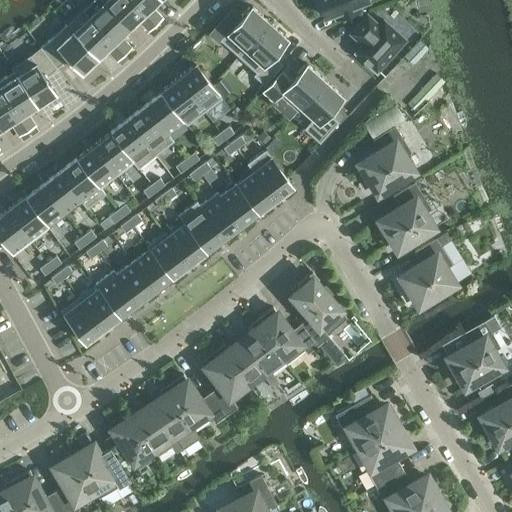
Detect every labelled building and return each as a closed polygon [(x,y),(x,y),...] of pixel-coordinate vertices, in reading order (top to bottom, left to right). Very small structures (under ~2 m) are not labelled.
[(121,36),(129,28),(103,0),(90,0),(82,9),(124,54),(131,47),(121,36)] [(103,0),(129,28),(138,19),(148,31),(155,24),(132,0),(103,0)] [(132,0),(155,24),(163,17),(152,6),(158,0),(132,0)] [(313,0),(319,14),(324,12),(326,15),(340,10),(342,15),(360,8),(358,3),(364,0),(313,0)] [(220,39),(221,40),(238,56),(269,22),(251,5),(235,22),(226,32),(220,39)] [(66,24),(98,57),(106,49),(117,60),(124,54),(82,9),(66,24)] [(218,43),(221,40),(220,39),(226,32),(235,22),(226,13),(208,33),(218,43)] [(350,33),(362,44),(354,52),(377,72),(406,39),(384,20),(379,25),(367,14),(350,33)] [(288,38),(269,22),(238,56),(256,72),(253,75),(264,85),(283,64),(273,55),(288,38)] [(49,39),(40,46),(57,68),(68,59),(82,73),(98,57),(66,24),(49,39)] [(420,40),(405,56),(413,64),(429,48),(420,40)] [(57,68),(40,46),(31,54),(11,67),(13,71),(15,70),(17,74),(37,105),(56,93),(46,77),(57,68)] [(196,63),(178,76),(204,111),(222,97),(196,63)] [(273,100),(282,90),(300,106),(301,105),(325,79),(306,63),(291,80),(281,71),(263,91),(273,100)] [(0,87),(27,130),(36,124),(27,111),(37,105),(17,74),(15,70),(13,71),(0,79),(0,87)] [(443,80),(435,72),(407,104),(415,111),(443,80)] [(178,76),(160,90),(161,92),(162,91),(184,120),(183,121),(186,125),(204,111),(178,76)] [(338,121),(329,112),(343,96),(325,79),(301,105),(314,117),(304,128),(319,142),(338,121)] [(0,127),(1,129),(10,122),(19,135),(27,130),(0,87),(0,127)] [(161,92),(145,104),(167,133),(168,133),(183,121),(184,120),(162,91),(161,92)] [(145,104),(128,118),(156,154),(174,140),(168,133),(167,133),(145,104)] [(374,138),(373,139),(380,151),(362,162),(362,161),(356,164),(370,187),(373,185),(378,192),(413,171),(404,156),(411,152),(395,125),(407,118),(398,104),(366,124),(374,138)] [(339,108),(332,116),(338,121),(345,114),(339,108)] [(128,118),(111,131),(133,160),(132,161),(138,168),(156,154),(128,118)] [(36,124),(27,130),(31,134),(39,129),(36,124)] [(234,132),(229,125),(220,131),(225,138),(234,132)] [(110,131),(93,144),(116,173),(133,160),(110,131)] [(220,131),(212,138),(217,145),(225,138),(220,131)] [(262,131),(257,137),(263,145),(264,146),(271,139),(262,131)] [(245,142),(240,135),(232,141),(237,148),(245,142)] [(237,148),(232,141),(223,147),(228,154),(237,148)] [(93,144),(76,157),(99,186),(100,186),(116,173),(93,144)] [(246,163),(252,170),(253,170),(275,199),(293,185),(266,148),(246,163)] [(194,151),(186,157),(191,164),(200,158),(194,151)] [(76,157),(59,170),(82,199),(81,200),(86,208),(87,207),(104,194),(105,193),(100,186),(99,186),(76,157)] [(191,164),(186,157),(176,164),(182,172),(191,164)] [(211,168),(206,161),(197,167),(202,174),(211,168)] [(202,174),(197,167),(189,173),(194,180),(202,174)] [(59,170),(42,184),(64,212),(81,200),(82,199),(59,170)] [(252,170),(236,183),(258,212),(275,199),(253,170),(252,170)] [(165,184),(159,177),(151,183),(156,190),(165,184)] [(393,241),(398,249),(433,227),(424,213),(431,208),(415,182),(393,195),(400,207),(382,218),(381,218),(376,221),(390,243),(393,241)] [(156,190),(151,183),(143,190),(148,197),(156,190)] [(219,196),(241,225),(258,212),(236,183),(219,195),(219,196)] [(26,196),(25,197),(47,226),(64,212),(42,184),(26,196)] [(171,186),(163,193),(168,200),(176,193),(171,186)] [(224,238),(241,225),(219,196),(219,195),(217,191),(216,192),(199,204),(199,205),(224,238)] [(168,200),(163,193),(154,199),(159,206),(168,200)] [(47,226),(25,197),(24,196),(7,209),(30,239),(47,226)] [(178,215),(183,222),(184,222),(206,251),(224,238),(199,205),(199,204),(196,200),(178,215)] [(125,203),(117,209),(122,216),(131,210),(125,203)] [(30,239),(7,209),(0,213),(0,237),(12,253),(30,239)] [(122,216),(117,209),(108,216),(113,223),(122,216)] [(137,213),(128,219),(133,226),(142,220),(137,213)] [(128,219),(120,225),(125,232),(133,226),(128,219)] [(167,235),(189,264),(206,251),(184,222),(168,234),(167,235)] [(91,229),(82,235),(87,242),(96,235),(91,229)] [(146,244),(149,248),(150,248),(172,277),(189,264),(167,235),(168,234),(165,230),(146,244)] [(403,274),(402,273),(396,277),(410,299),(414,297),(419,304),(454,282),(445,268),(452,264),(441,246),(452,238),(447,230),(414,251),(421,263),(403,274)] [(82,235),(74,242),(79,249),(87,242),(82,235)] [(107,246),(102,239),(94,245),(99,252),(107,246)] [(99,252),(94,245),(85,251),(90,258),(99,252)] [(150,248),(149,248),(132,261),(155,290),(172,277),(150,248)] [(56,255),(48,261),(53,268),(61,262),(56,255)] [(48,261),(39,268),(44,275),(53,268),(48,261)] [(155,290),(132,261),(116,273),(115,274),(137,303),(155,290)] [(67,264),(59,271),(64,278),(73,271),(67,264)] [(113,269),(95,283),(120,316),(137,303),(115,274),(116,273),(113,269)] [(64,278),(59,271),(51,277),(56,284),(64,278)] [(300,288),(292,295),(310,316),(300,323),(318,345),(328,336),(327,335),(346,318),(338,309),(339,308),(316,282),(319,279),(312,272),(297,285),(300,288)] [(120,316),(95,283),(78,296),(103,329),(120,316)] [(103,329),(78,296),(60,309),(85,342),(103,329)] [(273,307),(254,321),(281,357),(282,357),(287,363),(305,350),(308,354),(318,345),(300,323),(291,331),(278,314),(279,314),(273,307)] [(458,335),(465,347),(451,356),(450,354),(444,358),(458,380),(461,378),(466,386),(482,377),(484,379),(500,370),(498,367),(502,365),(493,351),(500,347),(492,332),(496,330),(498,322),(493,314),(458,335)] [(254,329),(241,340),(264,370),(261,372),(266,378),(273,373),(268,367),(281,357),(254,321),(251,324),(254,329)] [(224,344),(220,347),(247,383),(261,372),(264,370),(241,340),(228,349),(224,344)] [(220,347),(201,361),(207,368),(221,385),(210,393),(225,414),(237,406),(229,395),(247,383),(220,347)] [(0,358),(0,390),(5,398),(18,391),(0,358)] [(273,373),(266,378),(271,385),(278,380),(273,373)] [(184,374),(164,387),(187,424),(188,423),(207,411),(214,422),(225,414),(210,393),(200,400),(188,382),(189,381),(184,374)] [(497,390),(492,382),(478,390),(483,398),(497,390)] [(491,439),(494,437),(499,445),(511,437),(511,382),(496,391),(503,403),(484,414),(484,413),(478,416),(491,439)] [(163,395),(149,405),(169,435),(167,437),(172,444),(179,440),(183,447),(198,438),(188,423),(187,424),(164,387),(160,390),(163,395)] [(392,415),(387,405),(375,411),(373,407),(376,406),(370,395),(335,415),(344,430),(348,427),(359,447),(401,423),(395,413),(392,415)] [(132,408),(128,411),(151,447),(156,454),(172,444),(167,437),(169,435),(149,405),(136,413),(132,408)] [(113,431),(103,438),(107,444),(128,477),(135,472),(132,468),(151,456),(147,449),(151,447),(128,411),(108,424),(113,431)] [(401,423),(359,447),(371,468),(367,470),(375,484),(403,468),(395,455),(410,446),(405,436),(408,434),(401,424),(401,423)] [(186,451),(183,447),(179,440),(172,444),(176,452),(179,456),(186,451)] [(93,443),(73,455),(93,488),(98,496),(122,481),(128,477),(107,444),(98,450),(93,443)] [(65,485),(53,492),(64,511),(71,511),(79,508),(74,500),(93,488),(73,455),(54,466),(65,485)] [(403,468),(375,484),(385,500),(389,498),(396,511),(409,511),(442,494),(436,484),(433,485),(427,475),(412,484),(404,469),(403,468)] [(30,470),(8,482),(24,511),(42,511),(49,509),(50,511),(64,511),(53,492),(43,497),(33,479),(34,478),(30,470)] [(222,506),(215,510),(215,511),(262,511),(268,509),(277,504),(279,504),(263,473),(236,486),(242,497),(223,507),(222,506)] [(135,488),(128,477),(122,481),(129,492),(135,488)] [(7,489),(0,493),(0,511),(24,511),(8,482),(4,484),(7,489)] [(448,511),(446,507),(448,505),(442,494),(409,511),(448,511)]
